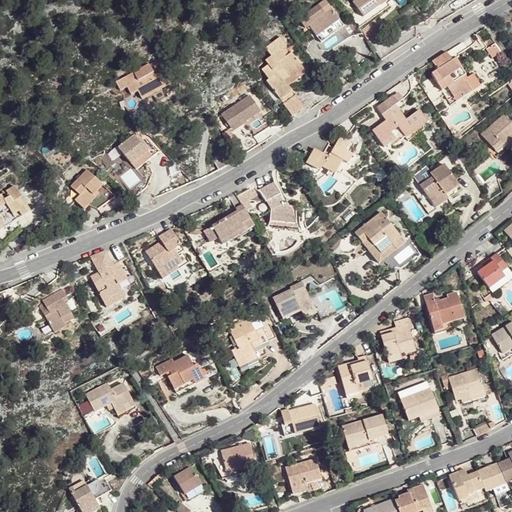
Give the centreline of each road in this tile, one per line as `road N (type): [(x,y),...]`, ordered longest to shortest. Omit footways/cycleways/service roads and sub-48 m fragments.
road 1 (residential): [(0,277),(173,207),(509,0)]
road 2 (residential): [(511,203),(253,411),(158,461),(136,480),(122,511)]
road 3 (residential): [(321,504),(511,430)]
